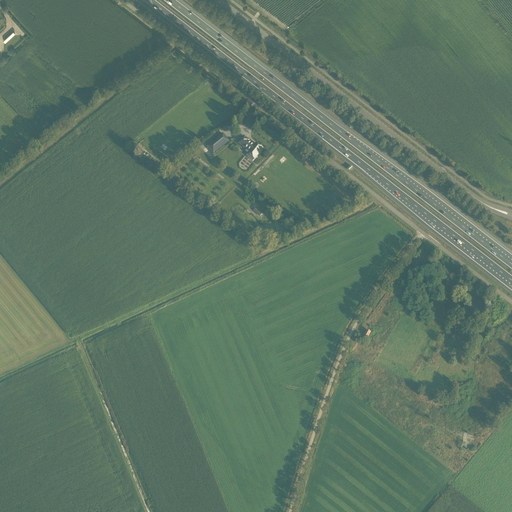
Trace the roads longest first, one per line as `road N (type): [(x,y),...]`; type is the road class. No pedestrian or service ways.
road 1 (motorway): [(148,0),(511,281)]
road 2 (motorway): [(511,263),(170,0)]
road 3 (unclassified): [(422,232),(120,0)]
road 4 (unclassified): [(497,210),(220,0)]
road 5 (unclassified): [(289,511),(349,336),(422,232)]
